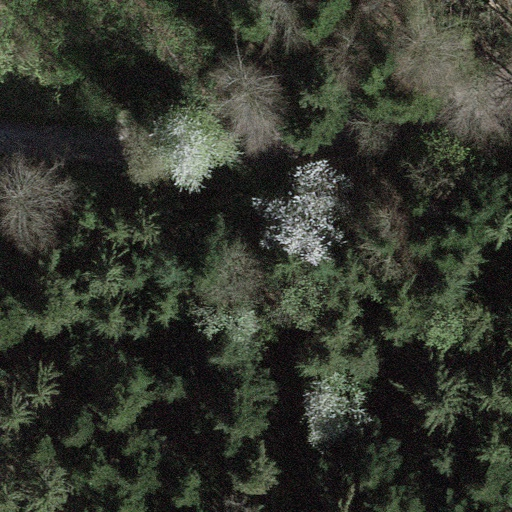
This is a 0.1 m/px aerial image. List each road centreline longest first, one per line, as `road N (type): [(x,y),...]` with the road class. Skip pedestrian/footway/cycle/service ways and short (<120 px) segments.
road 1 (track): [(0,138),(293,151),(511,108)]
road 2 (track): [(168,511),(511,250)]
